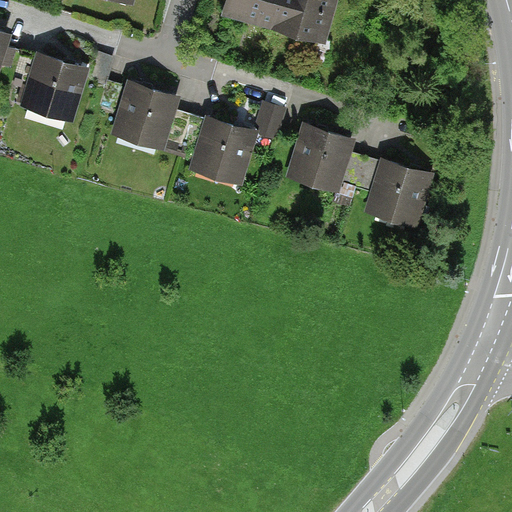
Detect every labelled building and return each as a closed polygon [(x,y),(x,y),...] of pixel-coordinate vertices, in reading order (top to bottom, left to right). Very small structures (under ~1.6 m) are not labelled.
[(337,0),(226,0),(223,13),(325,43),(337,0)] [(0,81),(15,32),(0,27),(0,81)] [(92,66),(39,51),(23,103),(77,119),(92,66)] [(183,96),(129,80),(114,130),(168,146),(183,96)] [(284,128),(288,103),(272,101),(268,125),(284,128)] [(263,130),(211,114),(196,165),(248,181),(263,130)] [(358,136),(307,121),(291,172),(343,187),(358,136)] [(437,173),(384,157),(369,207),(423,223),(437,173)]
